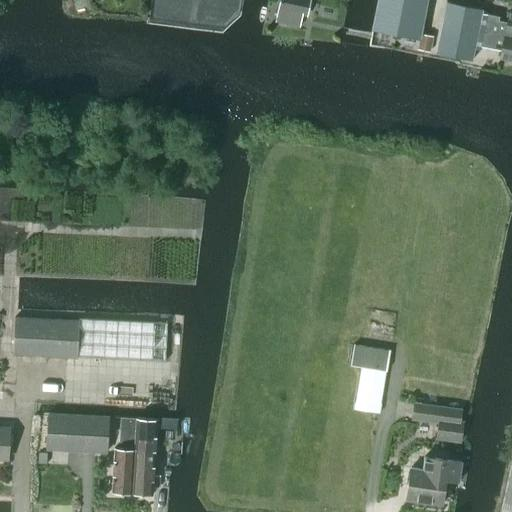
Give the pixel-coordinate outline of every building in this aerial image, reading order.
[(280,0),(276,22),(288,25),(290,13),(302,15),(305,0),(280,0)] [(377,0),(372,29),(419,40),(426,0),(377,0)] [(446,1),(442,24),(511,37),(511,12),(509,12),(507,23),(498,21),(498,17),(481,13),(482,9),(446,1)] [(511,37),(442,24),(436,53),(472,61),(474,49),(485,51),(486,47),(501,50),(499,59),(511,61),(511,37)] [(421,35),(417,49),(429,52),(432,37),(421,35)] [(78,321),(13,318),(12,356),(165,363),(167,324),(78,319),(78,321)] [(379,415),(389,350),(354,345),(351,365),(360,367),(353,412),(379,415)] [(461,442),(464,422),(461,422),(462,409),(414,403),(412,421),(437,425),(436,439),(461,442)] [(105,453),(107,419),(48,415),(46,450),(105,453)] [(132,493),(135,420),(120,419),(119,442),(124,443),(123,450),(114,449),(112,492),(132,493)] [(148,421),(135,420),(132,493),(151,494),(154,450),(154,443),(156,421),(148,421)] [(0,459),(7,460),(9,427),(0,426),(0,459)] [(459,482),(461,462),(424,457),(422,470),(410,468),(406,499),(442,504),(445,480),(459,482)]
